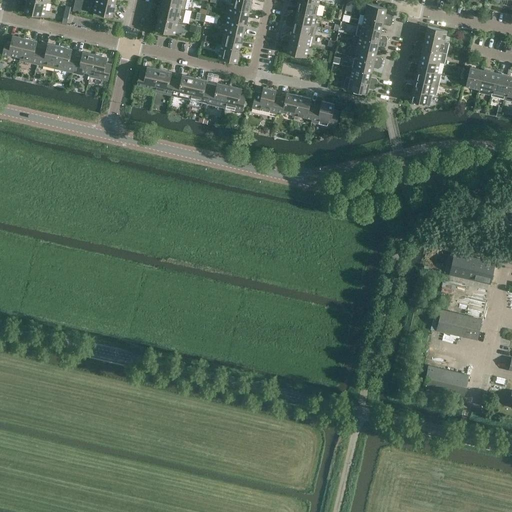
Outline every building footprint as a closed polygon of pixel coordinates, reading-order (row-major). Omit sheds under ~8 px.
[(44,16),(47,1),(42,0),(26,0),(24,12),(44,16)] [(112,16),(116,1),(109,0),(95,0),(93,12),(112,16)] [(185,0),(162,0),(162,3),(181,8),(184,9),(185,0)] [(249,10),(251,0),(231,0),(230,6),(249,10)] [(322,5),(318,4),(301,0),(290,0),(290,1),(291,3),(296,4),(296,1),(299,2),(297,10),(316,14),(320,15),(322,5)] [(347,0),(345,10),(351,11),(354,0),(351,0),(347,0)] [(184,9),(181,8),(162,3),(159,16),(178,21),(181,21),(184,9)] [(385,14),(386,8),(367,4),(365,15),(392,21),(393,17),(392,16),(385,14)] [(249,10),(230,6),(227,5),(224,18),(227,19),(246,23),(249,10)] [(314,25),(316,14),(297,10),(295,18),(292,18),(293,15),(288,14),(287,15),(286,19),(314,25)] [(391,25),(392,21),(365,15),(362,25),(381,30),(383,24),(390,25),(391,25)] [(175,34),(178,21),(159,16),(156,30),(175,34)] [(243,36),(246,23),(227,19),(224,32),(243,36)] [(316,26),(314,25),(286,19),(286,22),(286,24),(291,25),(291,22),(294,23),(292,31),(311,35),(314,36),(316,26)] [(192,24),(190,30),(199,33),(200,33),(201,27),(197,26),(192,24)] [(381,30),(362,25),(358,24),(356,35),(360,36),(387,42),(388,38),(387,37),(380,35),(381,30)] [(427,28),(426,31),(425,37),(444,41),(447,30),(428,26),(427,26),(420,24),(419,28),(420,29),(424,30),(425,28),(427,28)] [(309,46),(311,35),(292,31),(290,39),(287,39),(288,36),(284,35),(282,36),(282,40),(309,46)] [(240,49),(243,36),(224,32),(221,44),(240,49)] [(20,57),(25,38),(13,35),(11,41),(6,39),(3,53),(20,57)] [(386,46),(387,42),(360,36),(357,46),(377,51),(378,45),(385,46),(386,46)] [(448,42),(444,41),(425,37),(423,45),(421,44),(421,42),(417,41),(416,42),(415,45),(442,52),(446,53),(448,42)] [(37,40),(25,38),(20,57),(20,60),(37,64),(41,48),(36,46),(37,40)] [(306,57),(309,46),(282,40),(281,43),(281,45),(286,46),(286,43),(289,44),(287,52),(306,57)] [(55,68),(60,46),(48,43),(46,49),(41,48),(37,64),(55,68)] [(237,62),(240,49),(221,44),(218,58),(237,62)] [(446,53),(442,52),(415,45),(414,49),(415,50),(419,51),(420,49),(422,49),(420,58),(439,62),(444,63),(446,53)] [(72,49),(60,46),(55,68),(72,72),(76,56),(71,54),(72,49)] [(375,56),(377,51),(357,46),(355,57),(382,63),(383,59),(382,58),(375,56)] [(91,73),(95,54),(83,51),(81,57),(76,56),(72,72),(84,75),(85,72),(91,73)] [(95,54),(91,73),(90,76),(108,80),(112,64),(106,63),(107,57),(95,54)] [(381,67),(382,63),(355,57),(352,67),(372,72),(373,66),(380,67),(381,67)] [(437,73),(439,62),(420,58),(418,66),(416,66),(416,63),(412,62),(411,63),(410,66),(437,73)] [(441,74),(437,73),(410,66),(409,70),(410,71),(414,72),(415,70),(417,70),(415,79),(439,84),(441,74)] [(479,89),(483,69),(470,66),(466,86),(479,89)] [(155,88),(159,69),(152,67),(152,69),(147,67),(146,72),(140,70),(137,84),(155,88)] [(370,77),(372,72),(352,67),(350,78),(377,84),(378,80),(377,79),(370,77)] [(166,72),(166,70),(159,69),(155,88),(154,91),(172,95),(176,79),(170,77),(171,73),(166,72)] [(491,95),(496,72),(483,69),(479,89),(478,92),(491,95)] [(504,99),(505,95),(509,75),(496,72),(491,95),(491,96),(504,99)] [(189,99),(194,77),(188,75),(187,77),(182,76),(181,80),(176,79),(172,95),(189,99)] [(201,79),(194,77),(189,99),(207,103),(211,87),(205,86),(206,81),(201,80),(201,79)] [(377,84),(350,78),(346,77),(343,88),(367,93),(368,87),(375,88),(376,88),(377,84)] [(436,95),(439,84),(415,79),(413,87),(411,87),(412,84),(407,83),(406,84),(405,87),(432,94),(436,95)] [(224,107),(230,85),(223,83),(222,85),(217,84),(216,88),(211,87),(207,103),(224,107)] [(236,87),(230,85),(224,107),(242,111),(246,95),(241,94),(242,89),(236,88),(236,87)] [(276,113),(277,110),(280,97),(275,96),(276,91),(270,90),(271,88),(263,87),(262,93),(256,91),(252,108),(276,113)] [(430,105),(432,94),(405,87),(404,91),(405,92),(409,93),(410,91),(412,91),(410,100),(430,105)] [(294,114),(299,95),(292,93),(292,95),(286,94),(285,98),(280,97),(277,110),(294,114)] [(306,97),(299,95),(294,114),(312,118),(315,105),(310,104),(311,99),(305,98),(306,97)] [(315,105),(312,118),(311,121),(336,127),(339,111),(333,109),(335,103),(327,102),(327,103),(321,102),(320,106),(315,105)] [(490,282),(493,270),(495,263),(455,254),(450,273),(490,282)] [(437,329),(477,338),(481,319),(442,310),(437,329)] [(424,386),(464,395),(468,376),(428,366),(424,386)]
